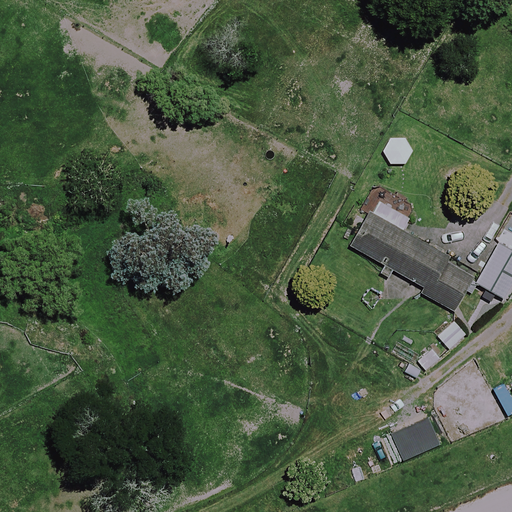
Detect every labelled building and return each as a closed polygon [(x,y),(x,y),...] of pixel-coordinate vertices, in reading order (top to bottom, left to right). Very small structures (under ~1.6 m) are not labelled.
[(406,139),(389,138),(380,152),(388,166),(405,167),(413,152),(406,139)] [(376,202),(350,249),(360,254),(355,263),(389,281),(393,272),(422,288),(419,294),(455,313),(475,277),(452,265),(454,261),(402,233),(409,220),(376,202)] [(511,242),(501,236),(474,284),(505,301),(511,288),(511,242)] [(467,336),(455,321),(436,336),(448,351),(467,336)] [(440,360),(433,350),(416,362),(424,372),(440,360)]
